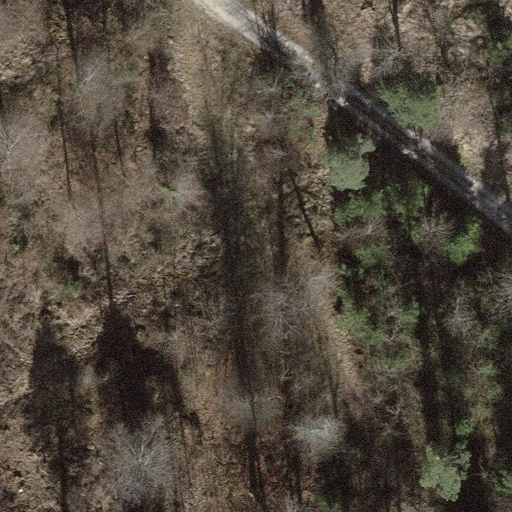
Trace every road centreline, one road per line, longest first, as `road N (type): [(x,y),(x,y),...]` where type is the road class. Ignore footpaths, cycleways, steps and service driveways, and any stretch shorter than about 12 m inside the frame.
road 1 (track): [(183,0),(380,511)]
road 2 (track): [(511,220),(230,0)]
